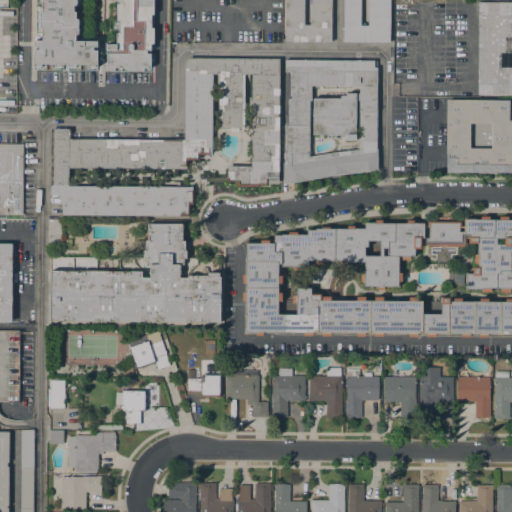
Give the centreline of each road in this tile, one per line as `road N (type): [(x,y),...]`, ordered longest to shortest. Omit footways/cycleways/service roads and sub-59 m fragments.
road 1 (residential): [(511,451),(143,450)]
road 2 (residential): [(511,195),(386,197),(226,223)]
